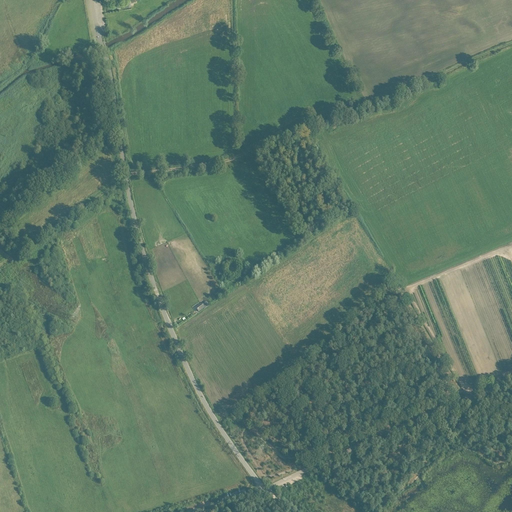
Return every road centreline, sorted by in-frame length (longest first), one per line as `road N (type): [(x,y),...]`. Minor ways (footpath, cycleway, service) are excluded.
road 1 (unclassified): [(264,488),(199,392),(156,292),(92,0)]
road 2 (track): [(125,176),(234,157),(511,41)]
road 3 (unclassified): [(264,488),(511,379)]
